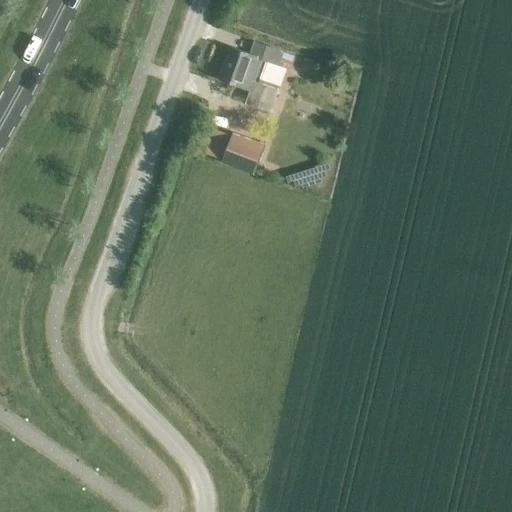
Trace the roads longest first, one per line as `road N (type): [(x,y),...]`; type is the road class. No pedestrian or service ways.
road 1 (unclassified): [(202,511),(192,465),(102,359),(92,336),(92,311),(195,0)]
road 2 (primary): [(66,0),(0,124)]
